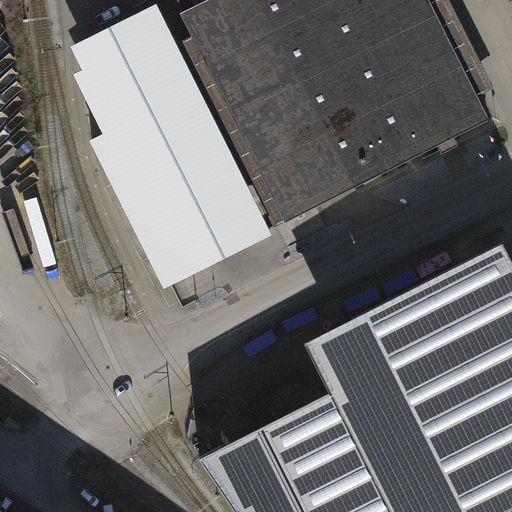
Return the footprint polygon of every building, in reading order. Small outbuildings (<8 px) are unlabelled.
[(302,172),(319,205),(489,120),(428,0),(208,0),(196,6),(181,14),(269,189),(302,172)] [(251,238),(270,229),(159,9),(141,18),(241,218),(251,238)] [(269,189),(181,14),(169,20),(273,228),(286,222),(269,189)] [(241,218),(141,18),(83,47),(123,126),(93,142),(163,282),(196,266),(186,246),(241,218)] [(302,172),(269,189),(286,222),(319,205),(302,172)] [(186,246),(196,266),(251,238),(241,218),(186,246)] [(511,511),(511,259),(503,242),(352,318),(450,511),(511,511)] [(450,511),(352,318),(304,342),(329,392),(199,457),(236,511),(450,511)]
